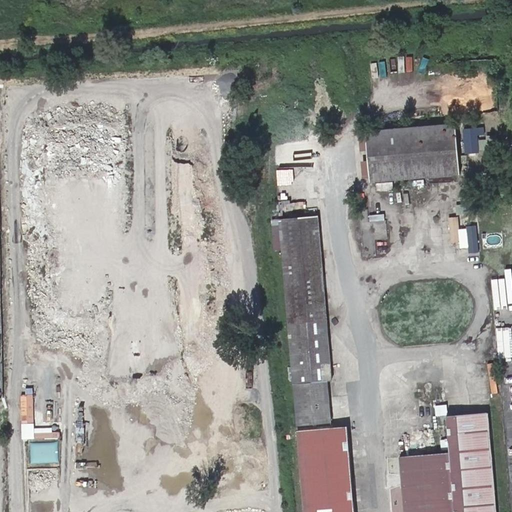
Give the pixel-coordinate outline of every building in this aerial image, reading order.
[(365,131),(369,178),(460,167),(457,123),(365,131)] [(476,135),(485,134),(484,126),(464,128),(467,153),(477,152),(476,135)] [(460,167),(369,178),(370,183),(461,176),(460,167)] [(279,220),(281,246),(291,362),(329,357),(317,216),(279,220)] [(279,220),(265,221),(267,247),(281,246),(279,220)] [(458,237),(458,250),(466,250),(466,234),(463,234),(463,225),(457,225),(457,237),(458,237)] [(342,348),(339,319),(329,320),(331,349),(342,348)] [(329,357),(291,362),(294,384),(331,381),(329,357)] [(298,432),(336,428),(331,381),(294,384),(298,432)] [(23,394),(23,438),(35,438),(35,394),(23,394)] [(401,457),(405,506),(493,494),(488,415),(446,418),(448,453),(401,457)] [(353,511),(347,428),(299,434),(305,511),(353,511)] [(59,462),(60,441),(32,441),(32,461),(59,462)] [(493,494),(405,506),(405,511),(494,500),(493,494)] [(494,511),(494,500),(405,511),(404,511),(494,511)]
